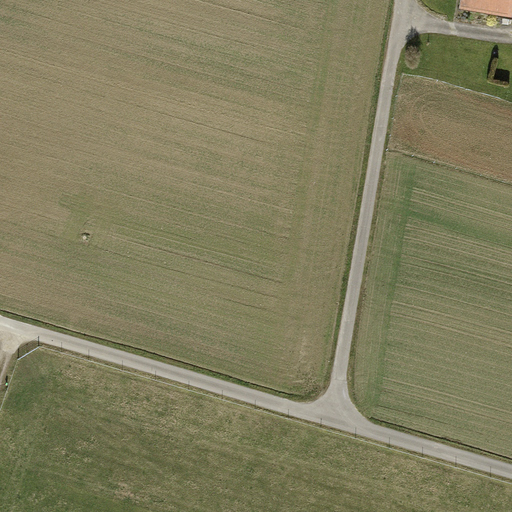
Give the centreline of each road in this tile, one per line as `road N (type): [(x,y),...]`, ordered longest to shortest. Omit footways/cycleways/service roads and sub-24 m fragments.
road 1 (track): [(511,472),(0,326)]
road 2 (track): [(334,420),(404,0)]
